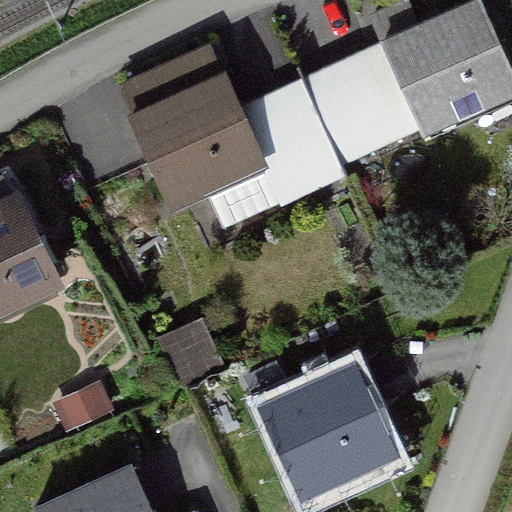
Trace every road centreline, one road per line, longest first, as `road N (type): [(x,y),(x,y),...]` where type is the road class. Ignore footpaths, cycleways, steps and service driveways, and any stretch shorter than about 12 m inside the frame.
road 1 (residential): [(211,0),(0,106)]
road 2 (residential): [(450,511),(511,344)]
